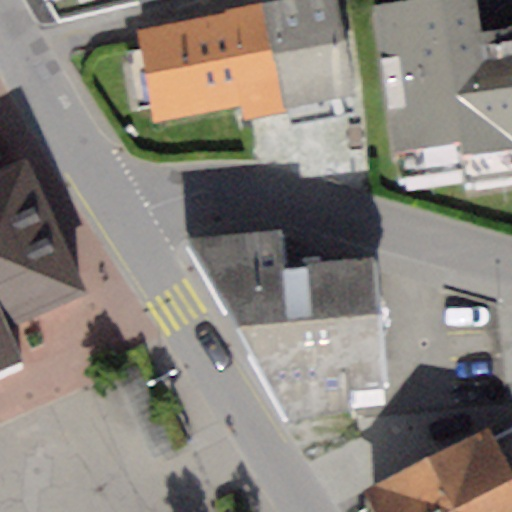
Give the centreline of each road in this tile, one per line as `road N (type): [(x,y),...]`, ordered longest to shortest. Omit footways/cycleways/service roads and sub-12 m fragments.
road 1 (residential): [(123,224),(209,193),(269,200),(511,260)]
road 2 (residential): [(123,224),(311,511)]
road 3 (residential): [(2,0),(123,224)]
road 4 (unknown): [(384,230),(431,355),(490,410)]
road 5 (unknown): [(0,402),(175,308)]
